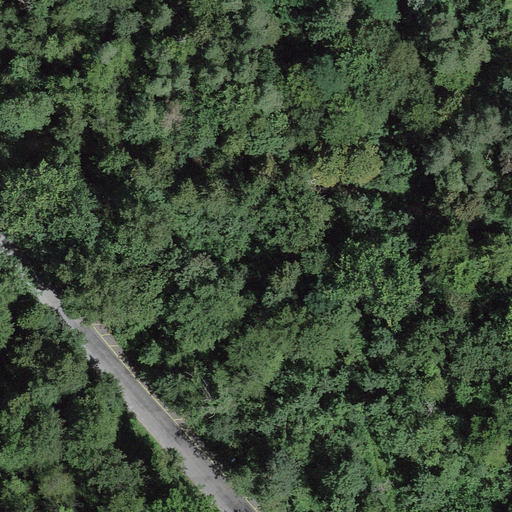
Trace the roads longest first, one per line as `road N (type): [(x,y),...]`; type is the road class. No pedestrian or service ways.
road 1 (track): [(0,146),(128,148),(281,167),(414,209),(511,254)]
road 2 (unclassified): [(236,511),(0,240)]
road 3 (track): [(23,146),(128,0)]
